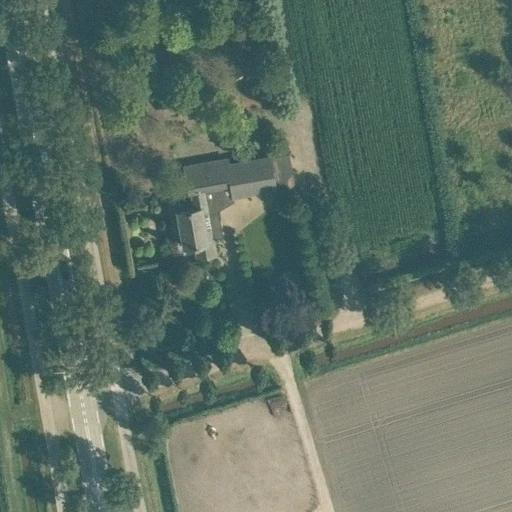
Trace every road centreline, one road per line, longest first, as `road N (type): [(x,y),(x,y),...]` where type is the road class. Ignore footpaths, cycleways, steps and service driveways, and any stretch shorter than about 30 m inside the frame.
road 1 (unclassified): [(119,389),(511,270)]
road 2 (primary): [(82,400),(8,0)]
road 3 (unclassified): [(119,389),(47,0)]
road 4 (unclassified): [(45,413),(0,164)]
road 5 (unclassified): [(142,511),(119,389)]
